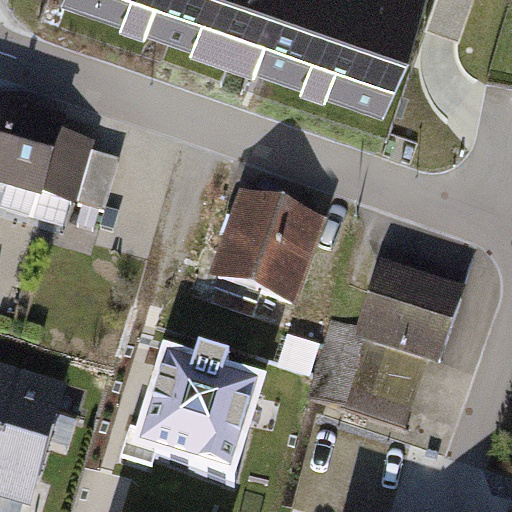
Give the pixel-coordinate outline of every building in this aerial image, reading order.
[(194,0),(386,66),(408,0),(194,0)] [(434,0),(425,26),(460,38),(473,0),(434,0)] [(53,127),(0,111),(0,201),(29,210),(69,214),(100,223),(116,169),(85,160),(52,132),(53,127)] [(326,230),(241,202),(211,293),(296,321),(326,230)] [(466,293),(380,266),(360,328),(355,347),(428,370),(441,374),(466,293)] [(407,434),(428,370),(355,347),(360,328),(331,321),(313,403),(407,434)] [(167,349),(141,438),(155,465),(235,489),(259,392),(226,384),(229,368),(167,349)] [(0,508),(12,511),(30,511),(67,393),(0,373),(0,508)]
